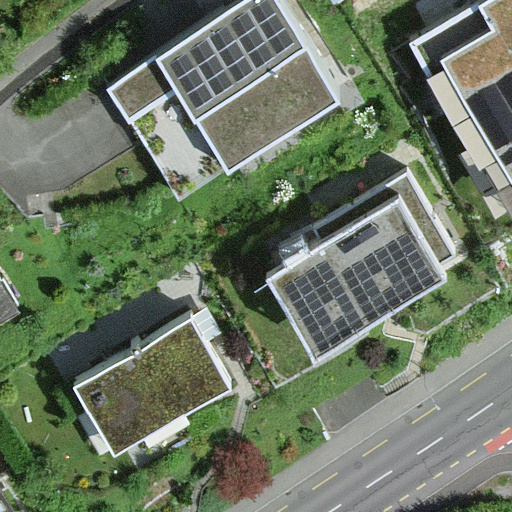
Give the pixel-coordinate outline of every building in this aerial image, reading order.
[(178,188),(341,84),(287,0),(225,0),(106,75),(178,188)] [(511,116),(494,127),(511,157),(511,116)] [(362,303),(458,248),(413,169),(317,223),(362,303)] [(0,274),(0,322),(21,310),(0,274)] [(234,383),(193,314),(74,383),(114,452),(234,383)] [(0,511),(15,511),(0,483),(0,511)]
